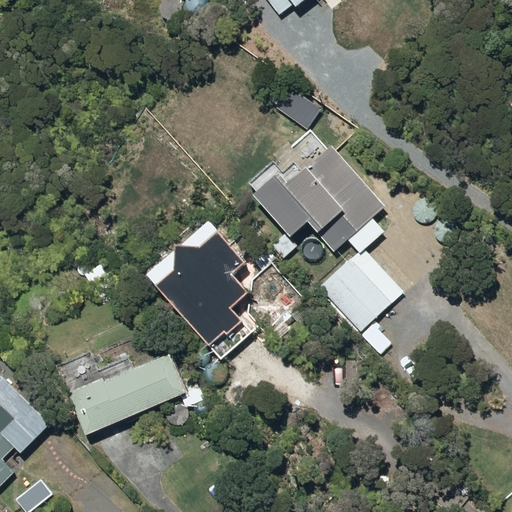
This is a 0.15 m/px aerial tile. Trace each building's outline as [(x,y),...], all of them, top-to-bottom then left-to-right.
[(281,108),(312,130),(327,108),(296,87),(281,108)] [(392,205),(337,145),(298,181),(289,171),(262,194),(302,238),(316,225),(340,252),(392,205)] [(280,239),(294,253),(303,244),(289,230),(280,239)] [(200,248),(177,246),(175,271),(157,287),(209,347),(226,332),(228,334),(242,322),(229,307),(246,293),(230,274),(244,262),(218,232),(200,248)] [(323,284),(367,332),(398,303),(354,255),(323,284)] [(86,435),(186,392),(170,353),(104,381),(102,379),(68,393),(86,435)] [(0,377),(0,478),(14,465),(8,458),(49,416),(5,372),(0,377)] [(476,465),(508,489),(511,484),(511,472),(486,452),(476,465)]
